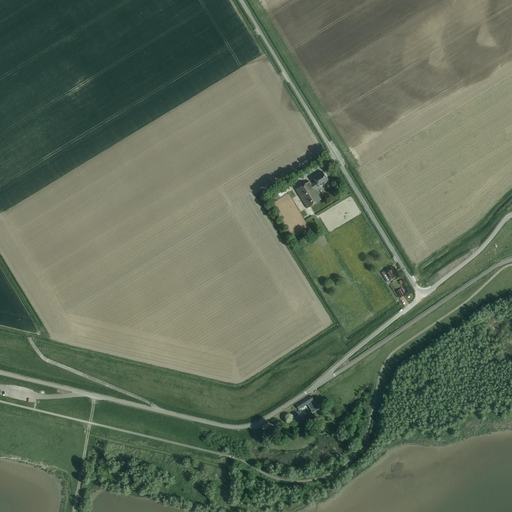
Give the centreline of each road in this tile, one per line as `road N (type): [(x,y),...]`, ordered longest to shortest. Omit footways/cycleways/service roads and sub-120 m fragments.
road 1 (unknown): [(0,414),(306,487),(359,456),(400,363),(511,291)]
road 2 (unclassified): [(420,296),(240,0)]
road 3 (unclassified): [(94,395),(244,427),(329,374)]
road 4 (unclassified): [(329,374),(511,259)]
road 5 (unclassified): [(420,296),(511,215)]
